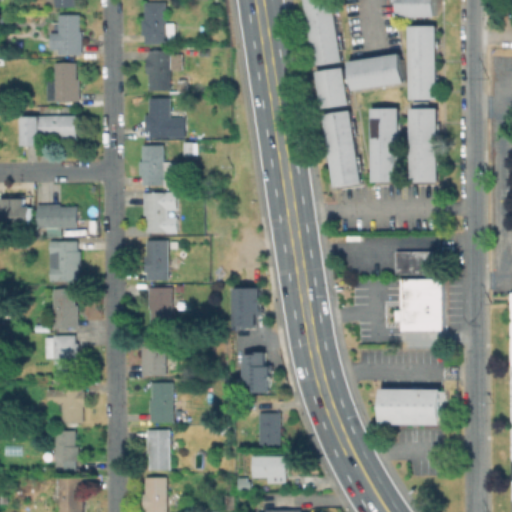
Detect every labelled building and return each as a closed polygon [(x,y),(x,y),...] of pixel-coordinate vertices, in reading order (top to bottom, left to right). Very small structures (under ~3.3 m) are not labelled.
[(305,0),(333,0),(343,60),(315,64),(305,0)] [(397,0),(435,0),(435,15),(398,15),(397,0)] [(168,11),(168,21),(176,21),(176,45),(168,45),(168,41),(147,42),(147,33),(143,33),(143,18),(147,18),(147,1),(167,1),(168,11)] [(80,20),(80,30),(83,29),(83,53),(59,54),(59,50),(53,51),(53,33),(60,33),(60,13),(80,13),(80,20)] [(409,25),(436,24),(437,98),(410,98),(409,25)] [(171,51),(171,54),(178,54),(179,66),(172,66),(172,88),(151,89),(151,72),(148,72),(148,57),(150,57),(150,49),(171,49),(171,51)] [(350,60),(401,52),(406,81),(355,89),(350,60)] [(80,77),(81,100),(57,101),(57,90),(48,90),(48,79),(57,78),(56,62),(77,61),(78,77),(80,77)] [(344,66),(350,103),(323,107),(317,70),(344,66)] [(187,116),(187,136),(148,135),(148,120),(151,120),(151,96),(172,96),(172,116),(187,116)] [(371,107),(399,107),(400,180),(372,181),(371,107)] [(409,107),(437,107),(438,180),(410,180),(409,107)] [(323,113),(351,109),(362,182),(334,186),(323,113)] [(78,118),(78,137),(42,138),(42,144),(24,144),(24,115),(78,114),(78,118)] [(230,129),(229,139),(216,139),(216,129),(230,129)] [(165,144),(165,183),(144,183),(144,174),(142,174),(141,159),(144,159),(144,144),(165,144)] [(169,208),(169,215),(179,215),(179,232),(150,232),(150,215),(146,215),(146,194),(178,194),(178,208),(169,208)] [(25,196),(25,202),(39,202),(39,224),(0,224),(0,202),(2,202),(2,196),(25,196)] [(61,205),(61,207),(81,207),(81,227),(42,227),(42,207),(43,207),(43,204),(61,205)] [(170,238),(171,277),(150,278),(149,271),(147,271),(146,255),(148,255),(148,238),(170,238)] [(78,239),(79,249),(82,249),(83,262),(79,262),(79,279),(52,279),(51,239),(78,239)] [(442,257),(442,271),(399,271),(399,250),(442,250),(442,257)] [(443,292),(443,328),(404,328),(404,318),(399,318),(399,308),(403,308),(403,278),(443,278),(443,292)] [(174,285),(174,324),(153,325),(153,308),(150,308),(150,286),(174,285)] [(77,290),(76,309),(79,309),(79,327),(55,327),(55,290),(77,290)] [(262,290),(262,318),(256,318),(256,324),(239,324),(239,290),(262,290)] [(76,333),(76,340),(81,340),(81,357),(77,357),(77,373),(57,373),(56,356),(47,356),(47,335),(56,335),(56,333),(76,333)] [(166,333),(167,355),(171,355),(171,362),(167,362),(167,372),(145,373),(144,333),(166,333)] [(272,354),(271,390),(249,390),(249,354),(272,354)] [(176,380),(175,420),(152,420),(152,398),(153,380),(176,380)] [(84,388),(88,388),(88,404),(85,404),(85,420),(64,421),(64,402),(50,402),(50,388),(63,387),(63,382),(84,381),(84,388)] [(444,401),(443,423),(385,422),(385,386),(444,387),(444,401)] [(282,430),(282,442),(260,443),(260,411),(282,411),(282,430)] [(171,427),(172,467),(151,468),(151,451),(148,451),(148,428),(171,427)] [(62,468),(57,468),(57,429),(78,429),(78,444),(80,444),(80,459),(77,459),(77,468),(62,468)] [(287,475),(254,476),(254,454),(287,454),(287,475)] [(85,503),(85,511),(61,511),(61,488),(61,476),(85,476),(85,503)] [(169,476),(169,511),(148,511),(148,507),(145,507),(145,492),(147,491),(148,476),(169,476)] [(9,502),(0,502),(0,491),(1,491),(1,487),(7,487),(7,490),(9,491),(9,502)] [(237,496),(237,510),(226,510),(226,496),(237,496)]
